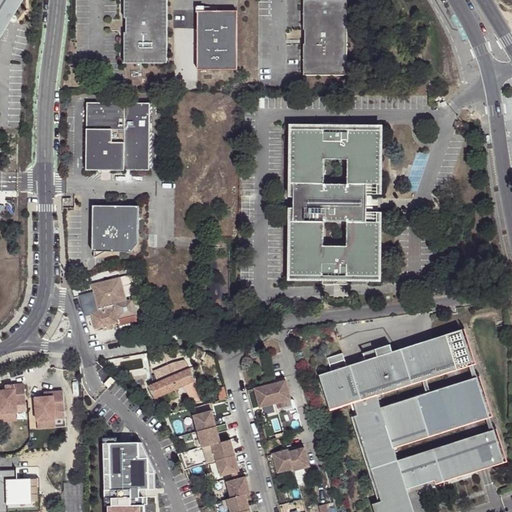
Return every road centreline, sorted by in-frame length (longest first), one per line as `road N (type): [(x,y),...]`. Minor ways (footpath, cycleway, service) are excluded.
road 1 (residential): [(57,0),(43,296),(25,330),(0,348)]
road 2 (residential): [(454,0),(490,76),(511,215)]
road 3 (unknown): [(285,323),(316,465)]
